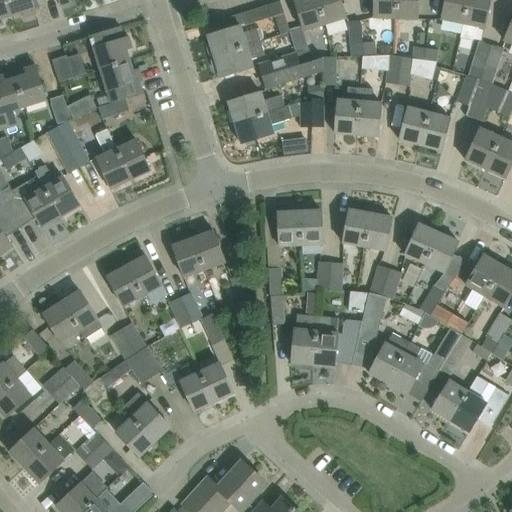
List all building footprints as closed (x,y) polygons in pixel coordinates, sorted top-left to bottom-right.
[(1,19),(13,16),(8,0),(0,0),(0,26),(3,25),(1,19)] [(8,0),(13,16),(24,12),(25,18),(36,15),(31,0),(8,0)] [(304,32),(326,25),(318,0),(294,0),(302,26),(304,32)] [(340,0),(318,0),(326,25),(347,18),(340,0)] [(374,0),(374,3),(374,18),(396,19),(396,0),(374,0)] [(396,0),(396,19),(418,20),(418,0),(396,0)] [(445,0),(441,19),(463,24),(468,0),(445,0)] [(468,0),(463,24),(464,24),(461,38),(473,40),(476,27),(485,28),(490,0),(468,0)] [(246,25),(275,16),(281,35),(289,33),(290,32),(289,30),(280,2),(242,14),(246,25)] [(351,56),(363,55),(362,42),(360,21),(348,22),(351,56)] [(261,43),(260,39),(262,38),(263,36),(261,29),(258,28),(242,33),(240,26),(207,36),(210,45),(208,45),(207,49),(209,57),(212,58),(214,58),(261,43)] [(290,32),(289,33),(296,53),(308,50),(304,32),(302,26),(289,30),(290,32)] [(109,31),(90,37),(100,71),(130,61),(126,49),(132,47),(129,37),(113,42),(109,31)] [(416,32),(415,44),(424,45),(425,33),(416,32)] [(362,42),(363,55),(376,54),(375,41),(362,42)] [(469,77),(478,80),(480,80),(491,46),(480,42),(469,77)] [(253,68),(251,59),(265,55),(261,43),(214,58),(212,59),(211,62),(213,70),(216,72),(218,71),(221,78),(253,68)] [(390,46),(378,47),(379,56),(391,55),(390,46)] [(491,46),(480,80),(492,84),(503,50),(491,46)] [(426,48),(415,47),(414,59),(425,60),(426,48)] [(438,50),(426,48),(425,60),(436,61),(438,50)] [(308,50),(296,53),(297,54),(300,65),(313,61),(311,55),(310,49),(308,50)] [(258,65),(262,77),(300,65),(297,54),(296,53),(258,65)] [(52,60),(58,79),(60,84),(74,79),(67,55),(52,60)] [(386,83),(398,85),(402,58),(390,56),(386,83)] [(304,77),(323,71),(323,57),(313,61),(300,65),(262,77),(266,89),(304,77)] [(323,57),(323,71),(323,86),(335,86),(335,57),(328,57),(323,57)] [(398,85),(410,87),(414,60),(402,58),(398,85)] [(130,61),(100,71),(111,105),(125,100),(143,94),(137,82),(143,80),(139,70),(133,72),(130,61)] [(16,78),(25,108),(46,102),(36,65),(25,68),(27,74),(16,78)] [(0,129),(18,125),(14,112),(25,108),(16,78),(4,81),(3,75),(0,76),(0,129)] [(458,102),(469,106),(478,80),(469,77),(467,76),(458,102)] [(478,80),(469,106),(465,116),(484,122),(488,108),(504,115),(509,117),(511,111),(511,92),(508,91),(492,84),(480,80),(478,80)] [(335,134),(357,135),(361,88),(347,87),(346,101),(337,101),(335,134)] [(378,137),(381,104),(372,103),(373,89),(361,88),(357,135),(378,137)] [(284,108),(284,107),(280,95),(263,100),(261,92),(228,102),(235,124),(284,108)] [(63,96),(50,100),(58,125),(71,121),(63,96)] [(91,96),(68,107),(73,119),(97,108),(91,96)] [(111,105),(99,108),(102,120),(128,112),(125,100),(111,105)] [(324,127),(324,100),(312,100),(312,102),(299,102),(299,116),(300,128),(324,127)] [(271,125),(291,118),(288,105),(284,107),(284,108),(235,124),(241,144),(274,134),(271,125)] [(429,113),(408,107),(399,140),(421,146),(429,113)] [(450,118),(429,113),(421,146),(442,151),(450,118)] [(58,128),(79,168),(89,162),(68,123),(58,128)] [(47,134),(61,159),(69,173),(79,168),(58,128),(47,134)] [(111,189),(130,180),(116,149),(117,149),(107,128),(96,133),(105,154),(97,158),(111,189)] [(480,128),(465,160),(486,170),(500,137),(480,128)] [(9,136),(0,138),(0,160),(0,161),(14,153),(9,136)] [(486,170),(505,179),(511,164),(511,142),(500,137),(486,170)] [(306,138),(282,140),(284,155),(307,152),(306,138)] [(116,149),(130,180),(151,171),(137,140),(117,149),(116,149)] [(35,173),(38,178),(61,217),(80,206),(64,178),(62,179),(59,174),(53,177),(46,166),(42,169),(41,167),(39,169),(40,170),(35,173)] [(0,195),(21,228),(36,218),(42,228),(61,217),(38,178),(12,193),(0,172),(0,195)] [(0,255),(13,247),(6,237),(21,228),(0,195),(0,214),(0,255)] [(349,209),(343,244),(364,248),(371,213),(349,209)] [(322,210),(300,211),(301,245),(323,244),(322,210)] [(301,245),(300,211),(278,212),(279,246),(301,245)] [(371,213),(364,248),(386,252),(392,217),(371,213)] [(405,255),(425,264),(439,233),(419,224),(405,255)] [(205,270),(207,270),(225,263),(213,231),(193,238),(205,270)] [(439,233),(425,264),(444,273),(445,273),(453,255),(459,242),(439,233)] [(205,270),(193,238),(172,246),(184,278),(205,270)] [(435,285),(420,310),(426,314),(431,316),(438,304),(446,292),(455,279),(465,260),(453,255),(445,273),(444,273),(435,285)] [(466,285),(485,296),(503,266),(483,255),(466,285)] [(146,256),(126,266),(143,297),(146,295),(151,304),(167,296),(146,256)] [(317,290),(329,291),(331,263),(319,262),(317,290)] [(331,263),(329,291),(341,292),(343,264),(331,263)] [(107,276),(123,307),(143,297),(126,266),(107,276)] [(369,293),(381,296),(390,269),(378,266),(370,292),(369,292),(369,293)] [(511,294),(511,271),(503,266),(485,296),(504,307),(511,294)] [(281,268),(269,269),(271,297),(283,296),(281,268)] [(381,296),(391,299),(393,299),(402,273),(390,269),(381,296)] [(242,275),(232,279),(231,279),(239,306),(251,302),(242,275)] [(98,320),(90,307),(80,290),(61,302),(80,331),(85,338),(102,327),(98,320)] [(350,292),(348,312),(364,314),(369,293),(350,292)] [(307,293),(306,304),(319,306),(320,294),(307,293)] [(391,299),(381,296),(369,293),(364,314),(362,321),(353,357),(371,360),(373,355),(386,298),(391,299)] [(191,294),(181,299),(192,324),(203,319),(191,294)] [(283,296),(271,297),(272,325),(285,324),(283,296)] [(192,324),(181,299),(170,304),(182,329),(192,324)] [(396,300),(391,309),(419,325),(426,314),(420,310),(396,300)] [(80,331),(61,302),(43,314),(62,343),(80,331)] [(468,322),(438,304),(431,316),(451,328),(461,334),(468,322)] [(488,337),(482,347),(491,352),(493,353),(499,343),(511,321),(511,320),(501,313),(487,336),(488,337)] [(291,363),(313,365),(317,317),(297,315),(296,329),(294,329),(291,363)] [(224,341),(213,316),(202,320),(214,345),(224,341)] [(339,319),(317,317),(313,365),(335,367),(339,319)] [(353,357),(362,321),(347,319),(343,322),(340,355),(353,357)] [(132,324),(121,331),(135,355),(146,349),(132,324)] [(440,370),(462,334),(461,334),(451,328),(429,364),(418,382),(429,389),(440,370)] [(33,330),(24,337),(42,360),(51,352),(33,330)] [(112,336),(126,360),(135,355),(121,331),(112,336)] [(369,373),(388,383),(405,351),(410,342),(391,332),(369,373)] [(462,334),(440,370),(449,376),(471,340),(462,334)] [(418,382),(429,364),(416,357),(421,348),(410,342),(405,351),(388,383),(410,396),(418,382)] [(499,343),(493,353),(503,359),(509,349),(499,343)] [(477,344),(472,352),(487,360),(491,352),(482,347),(477,344)] [(135,355),(152,378),(162,371),(147,348),(146,349),(135,355)] [(152,378),(135,355),(126,360),(100,378),(101,380),(107,388),(132,369),(142,385),(152,378)] [(3,363),(2,363),(0,365),(0,394),(17,380),(16,380),(26,372),(13,356),(4,363),(3,363)] [(72,376),(80,385),(84,390),(93,382),(74,362),(66,369),(72,376)] [(219,362),(199,372),(214,403),(234,393),(219,362)] [(64,368),(43,387),(51,395),(72,376),(66,369),(66,370),(64,368)] [(17,380),(0,394),(0,411),(5,418),(42,387),(27,370),(26,372),(16,380),(17,380)] [(180,381),(194,412),(214,403),(199,372),(180,381)] [(72,376),(51,395),(59,404),(80,385),(72,376)] [(490,428),(509,396),(477,377),(468,392),(451,421),(469,433),(477,420),(490,428)] [(468,392),(449,380),(431,410),(451,421),(468,392)] [(133,417),(132,418),(155,442),(171,427),(138,393),(123,407),(133,417)] [(82,400),(73,408),(93,429),(101,420),(82,400)] [(116,433),(139,457),(155,442),(132,418),(116,433)] [(33,429),(24,438),(9,452),(25,468),(49,446),(48,445),(33,429)] [(96,433),(76,452),(84,461),(105,441),(96,433)] [(105,441),(84,461),(93,470),(113,450),(105,441)] [(63,461),(49,446),(25,468),(39,484),(63,461)] [(230,472),(243,455),(236,451),(224,467),(230,472)] [(116,464),(114,472),(119,477),(129,467),(121,459),(116,464)] [(266,484),(242,462),(218,488),(208,479),(184,505),(191,511),(220,511),(230,501),(240,511),(266,484)] [(56,506),(61,511),(82,511),(96,499),(108,488),(92,472),(81,483),(56,506)] [(251,511),(296,511),(282,498),(271,510),(261,501),(251,511)] [(108,511),(96,499),(82,511),(119,511),(117,509),(113,511),(108,511)]
